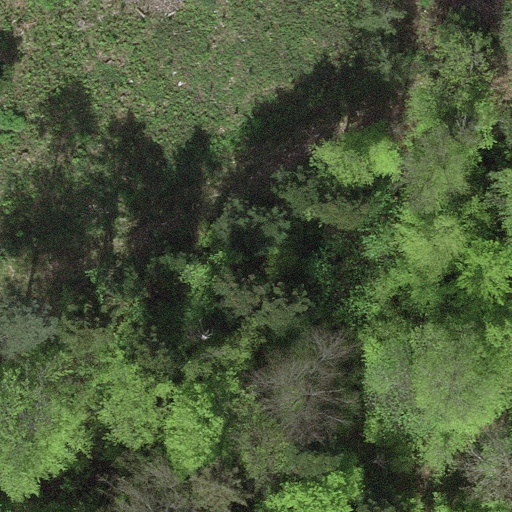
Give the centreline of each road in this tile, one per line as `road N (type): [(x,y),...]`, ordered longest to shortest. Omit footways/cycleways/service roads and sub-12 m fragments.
road 1 (track): [(0,285),(370,105),(460,69),(511,63)]
road 2 (track): [(511,384),(433,511)]
